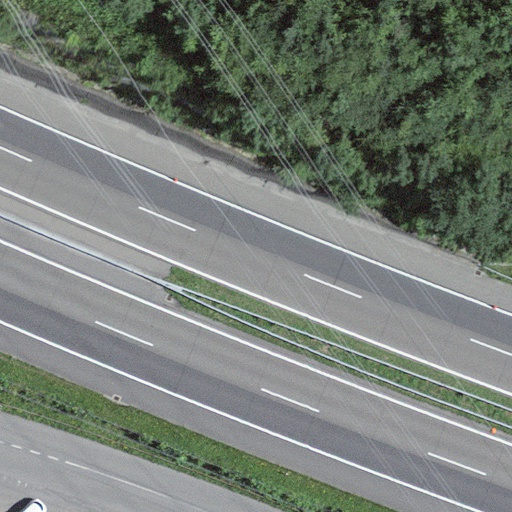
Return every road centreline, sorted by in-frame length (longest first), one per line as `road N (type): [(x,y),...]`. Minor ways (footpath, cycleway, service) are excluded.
road 1 (motorway): [(511,354),(0,147)]
road 2 (motorway): [(0,281),(511,483)]
road 3 (unclassified): [(0,441),(204,511)]
